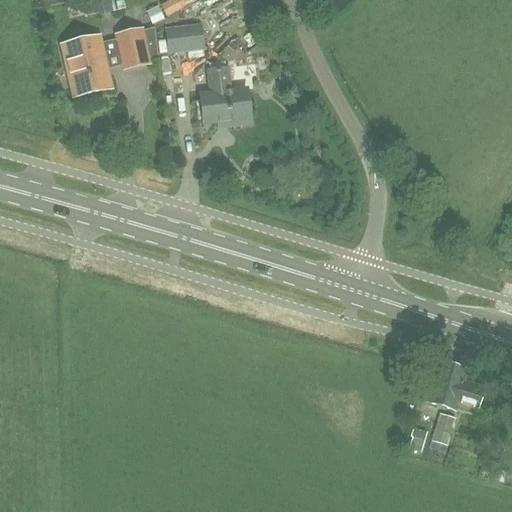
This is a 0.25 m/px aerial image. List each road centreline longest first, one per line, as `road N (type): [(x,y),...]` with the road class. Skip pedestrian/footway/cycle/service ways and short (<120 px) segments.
road 1 (primary): [(357,292),(0,184)]
road 2 (unclassified): [(357,292),(377,224),(376,188),(293,0)]
road 3 (primary): [(511,345),(357,292)]
